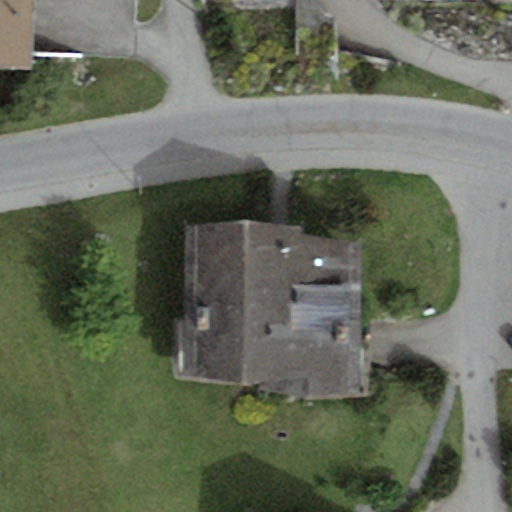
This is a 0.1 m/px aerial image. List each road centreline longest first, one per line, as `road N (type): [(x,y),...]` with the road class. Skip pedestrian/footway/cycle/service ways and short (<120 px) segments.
road 1 (residential): [(0,171),(206,136),(356,123),(494,138)]
road 2 (residential): [(494,138),(478,294),(491,511)]
